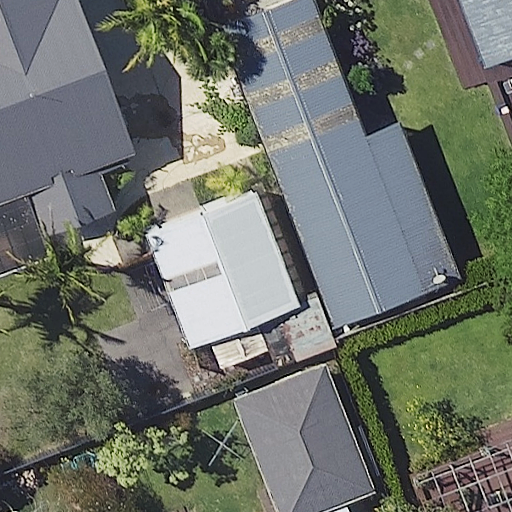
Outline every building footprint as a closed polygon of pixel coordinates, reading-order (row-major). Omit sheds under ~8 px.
[(74,0),(0,0),(0,201),(27,191),(42,234),(146,196),(74,0)] [(453,278),(393,114),(364,125),(318,0),(218,0),(335,321),(453,278)] [(511,51),(511,0),(467,0),(491,60),(511,51)] [(300,304),(259,187),(147,227),(188,343),(300,304)] [(316,511),(379,487),(328,358),(234,395),(280,511),(316,511)]
